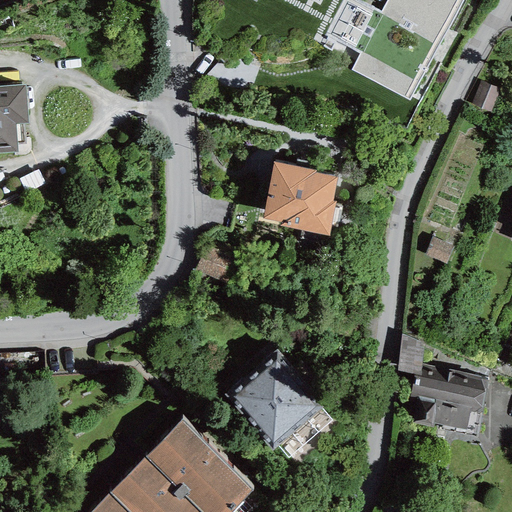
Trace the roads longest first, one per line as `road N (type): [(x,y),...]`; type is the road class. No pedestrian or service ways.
road 1 (residential): [(507,0),(417,169),(395,233),(378,454),(350,511)]
road 2 (residential): [(175,0),(185,234),(160,294),(96,323),(0,327)]
